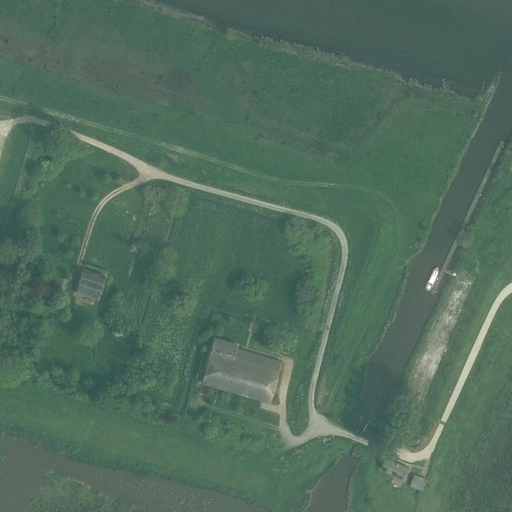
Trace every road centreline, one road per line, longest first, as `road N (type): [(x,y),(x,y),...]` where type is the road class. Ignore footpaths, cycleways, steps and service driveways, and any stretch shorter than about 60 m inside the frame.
road 1 (track): [(21,115),(129,158),(147,177),(312,217),(336,230),(344,260),(310,405),(321,424),(383,449),(409,457),(427,452),(499,297),(511,286)]
road 2 (track): [(318,422),(389,274),(399,228),(391,203),(377,192),(282,181)]
road 3 (track): [(282,181),(24,105)]
